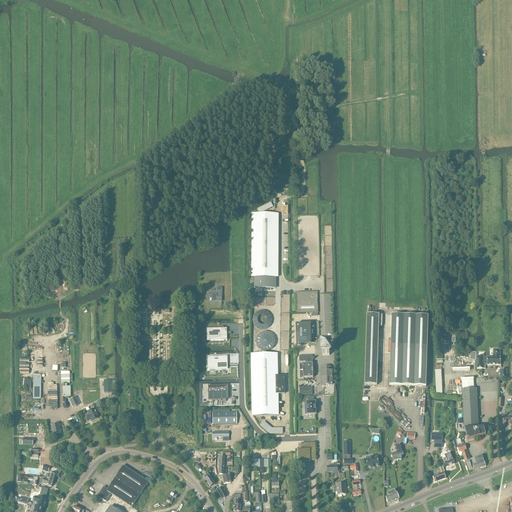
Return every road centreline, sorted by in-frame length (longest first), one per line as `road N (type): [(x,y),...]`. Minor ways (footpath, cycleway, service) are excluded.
road 1 (track): [(0,260),(98,177),(146,157),(229,93),(242,69),(271,77),(281,69),(288,18),(347,0)]
road 2 (tertiary): [(213,511),(183,472),(119,451),(92,466),(61,511)]
road 3 (unknown): [(420,497),(418,430),(385,375),(386,306)]
road 4 (residential): [(314,511),(313,470),(322,464),(320,345)]
road 5 (tertiary): [(383,511),(511,462)]
